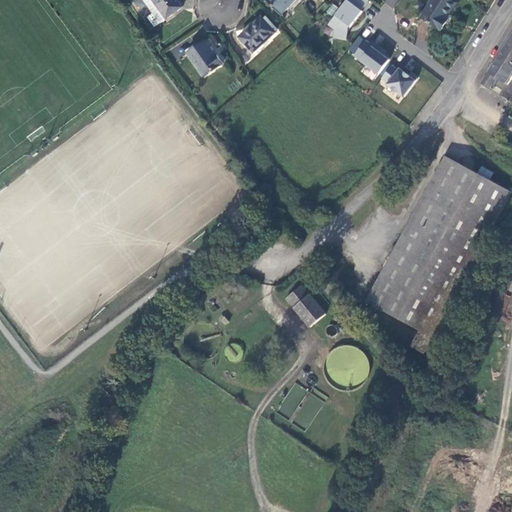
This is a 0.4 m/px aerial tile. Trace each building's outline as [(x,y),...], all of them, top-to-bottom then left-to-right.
[(143,0),(160,23),(182,7),(177,0),(143,0)] [(266,0),(282,15),(296,0),(266,0)] [(331,33),(341,41),(370,0),(368,0),(344,0),(327,25),(333,30),(331,33)] [(455,3),(449,0),(432,0),(421,18),(442,31),(448,20),(445,19),(455,3)] [(331,4),(326,13),(332,16),(337,7),(331,4)] [(262,17),(240,37),(254,53),(276,33),(262,17)] [(511,30),(487,72),(494,76),(502,82),(511,66),(511,30)] [(346,54),(379,73),(389,57),(357,37),(346,54)] [(206,40),(188,54),(204,77),(225,64),(218,55),(217,56),(206,40)] [(377,83),(404,99),(417,78),(391,62),(377,83)] [(482,77),(490,84),(494,76),(487,72),(482,77)] [(482,77),(478,83),(487,88),(490,84),(482,77)] [(476,173),(444,156),(364,301),(416,330),(409,345),(422,352),(509,192),(488,179),(491,172),(480,166),(476,173)] [(326,316),(302,288),(289,300),(311,328),(326,316)] [(231,324),(226,319),(222,323),(227,328),(231,324)]
